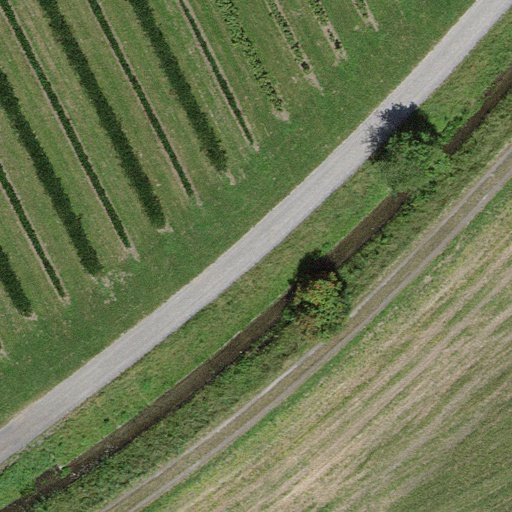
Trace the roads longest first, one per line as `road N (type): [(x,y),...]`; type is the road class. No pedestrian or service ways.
road 1 (track): [(0,467),(170,337),(380,141),(506,0)]
road 2 (track): [(105,511),(289,372),(511,151)]
